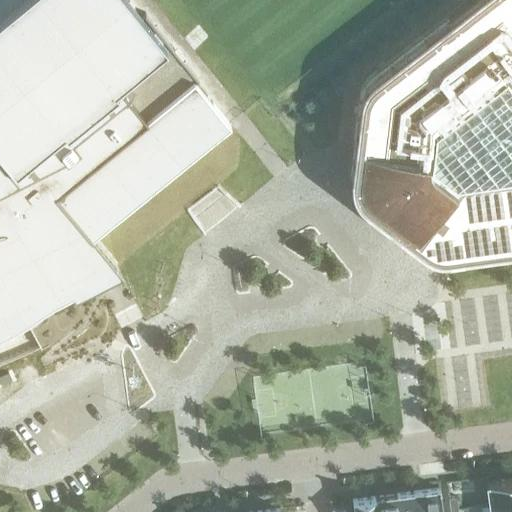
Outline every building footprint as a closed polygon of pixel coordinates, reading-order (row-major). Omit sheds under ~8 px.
[(74,295),(78,293),(122,270),(116,265),(92,235),(230,123),(195,79),(198,76),(145,11),(136,0),(0,0),(0,327),(25,315),(72,291),(74,295)] [(356,188),(358,191),(362,197),(365,200),(365,201),(448,250),(511,241),(511,0),(471,0),(426,36),(371,79),(366,85),(363,93),(362,101),(358,126),(353,169),(353,176),(353,182),(356,188)] [(489,502),(511,498),(511,477),(486,480),(489,502)] [(418,489),(421,511),(443,511),(440,486),(418,489)] [(396,492),(398,511),(421,511),(418,489),(396,492)] [(398,511),(396,492),(375,495),(377,511),(398,511)] [(377,511),(375,495),(352,498),(352,499),(353,511),(377,511)] [(456,495),(448,496),(450,508),(458,507),(456,495)] [(490,511),(511,511),(511,498),(489,502),(490,511)]
